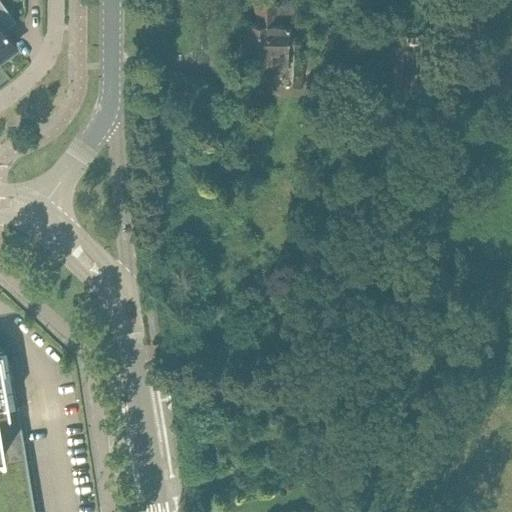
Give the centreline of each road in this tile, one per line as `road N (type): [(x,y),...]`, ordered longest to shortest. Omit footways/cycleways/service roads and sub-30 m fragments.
road 1 (tertiary): [(158,511),(134,363)]
road 2 (tertiary): [(102,122),(112,87),(112,0)]
road 3 (residential): [(0,101),(47,59),(53,0)]
